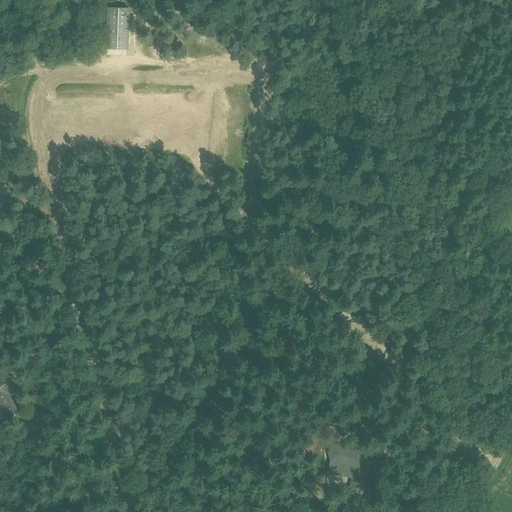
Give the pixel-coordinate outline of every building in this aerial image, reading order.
[(105,47),(126,48),(128,8),(107,7),(105,47)] [(16,409),(5,392),(17,384),(7,370),(0,374),(0,404),(7,415),(16,409)] [(327,471),(353,478),(365,481),(371,472),(378,464),(373,454),(335,443),(327,451),(330,461),(327,471)] [(348,496),(363,500),(367,482),(365,481),(353,478),(348,496)] [(339,511),(352,511),(354,505),(337,502),(335,511),(339,511)]
